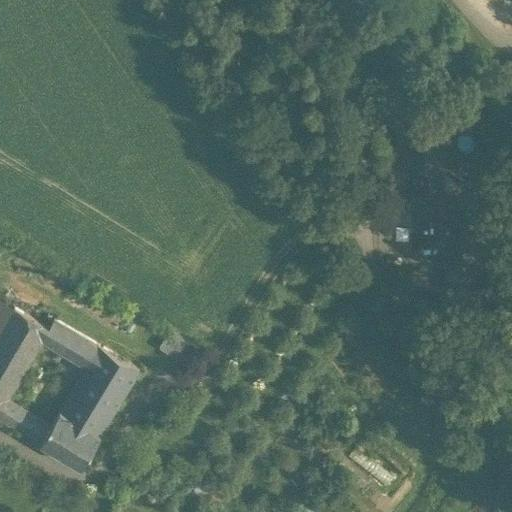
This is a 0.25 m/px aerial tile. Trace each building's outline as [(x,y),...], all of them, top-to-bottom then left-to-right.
[(444,125),(397,124),(396,166),(414,167),(438,167),(443,167),(444,125)] [(438,167),(414,167),(414,180),(438,180),(438,167)] [(438,180),(414,180),(414,193),(437,193),(438,180)] [(414,193),(395,192),(394,222),(412,223),(411,235),(448,236),(458,236),(459,194),(437,193),(414,193)] [(476,236),(458,236),(448,236),(447,262),(475,263),(476,236)] [(475,263),(447,262),(447,289),(475,289),(475,263)] [(59,307),(25,287),(14,305),(49,325),(54,317),(59,307)] [(0,296),(0,328),(14,305),(0,296)] [(121,337),(62,303),(59,307),(54,317),(112,351),(121,337)] [(49,325),(14,305),(0,328),(0,409),(9,396),(42,339),(49,325)] [(112,351),(54,317),(49,325),(42,339),(85,364),(60,407),(100,432),(140,367),(112,351)] [(195,346),(171,331),(162,345),(187,360),(195,346)] [(9,396),(0,409),(0,414),(19,426),(29,408),(9,396)] [(100,432),(60,407),(51,421),(40,439),(81,464),(100,432)] [(29,408),(19,426),(30,433),(41,416),(29,408)] [(41,416),(30,433),(40,439),(51,421),(41,416)]
